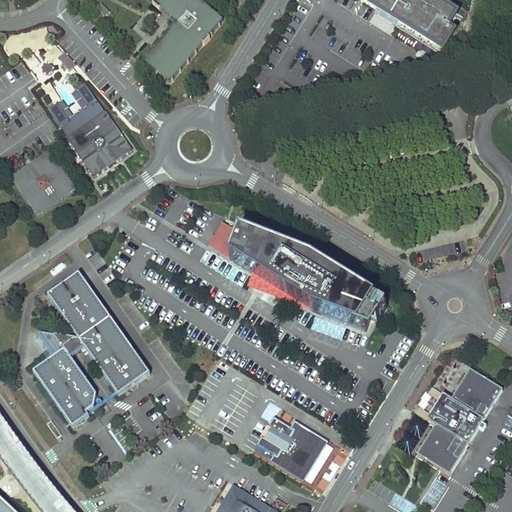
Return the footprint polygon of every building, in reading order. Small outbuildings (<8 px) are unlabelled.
[(222,23),(195,0),(148,0),(153,5),(152,6),(159,12),(160,10),(178,26),(144,65),(168,85),(202,46),(203,47),(209,41),(208,39),(222,23)] [(362,0),(362,1),(377,11),(380,6),(402,20),(397,29),(441,56),(462,22),(425,0),(362,0)] [(96,9),(105,19),(110,13),(101,4),(96,9)] [(402,20),(380,6),(377,11),(374,15),(397,29),(402,20)] [(11,38),(5,43),(8,59),(27,55),(31,75),(40,68),(47,76),(56,68),(60,73),(71,70),(75,67),(55,45),(45,53),(39,55),(50,45),(47,29),(11,38)] [(40,103),(33,106),(37,116),(44,113),(40,103)] [(66,140),(94,179),(133,151),(106,112),(66,140)] [(11,179),(38,218),(77,190),(50,151),(29,166),(11,179)] [(229,259),(240,232),(223,225),(209,247),(229,259)] [(387,307),(324,268),(317,279),(306,273),(311,260),(240,232),(229,259),(251,274),(313,312),(365,331),(370,319),(377,323),(387,307)] [(317,279),(324,268),(311,260),(306,273),(317,279)] [(313,312),(251,274),(247,287),(313,312)] [(33,373),(73,430),(91,417),(89,414),(96,410),(98,397),(72,360),(86,350),(119,398),(151,375),(80,275),(48,297),(79,341),(42,335),(39,335),(55,358),(33,373)] [(94,364),(89,367),(94,374),(99,371),(94,364)] [(451,473),(502,388),(471,369),(452,397),(443,392),(430,414),(427,419),(436,424),(418,453),(451,473)] [(279,457),(277,460),(298,473),(302,468),(306,470),(313,460),(319,450),(314,447),(318,440),(297,427),(294,430),(276,418),(271,426),(274,428),(268,439),(264,437),(259,445),(279,457)] [(298,425),(297,427),(318,440),(314,447),(319,450),(313,460),(306,470),(302,468),(298,473),(277,460),(276,462),(305,480),(328,444),(298,425)] [(219,511),(278,511),(236,486),(230,496),(219,511)] [(0,511),(11,511),(0,501),(0,511)]
